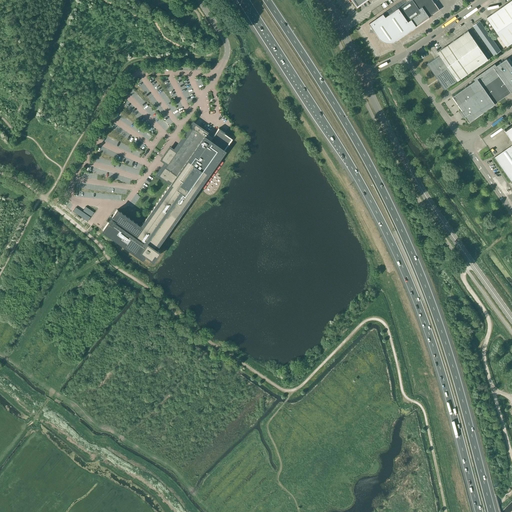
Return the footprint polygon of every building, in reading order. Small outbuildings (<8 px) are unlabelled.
[(434,3),(432,0),(410,0),(399,8),(398,8),(385,17),(383,14),(369,23),(371,26),(370,30),(374,30),(374,31),(379,37),(379,38),(380,38),(380,39),(381,39),(381,40),(382,41),(383,41),(384,42),(386,42),(387,42),(388,43),(389,43),(390,43),(392,42),(393,42),(394,42),(395,41),(396,41),(397,40),(426,20),(430,17),(429,17),(439,10),(435,3),(434,3)] [(507,46),(511,42),(511,0),(487,17),(507,46)] [(494,55),(500,51),(480,21),(473,26),(494,55)] [(455,40),(475,68),(488,59),(468,31),(455,40)] [(458,80),(475,68),(455,40),(438,52),(440,55),(458,80)] [(445,89),(458,80),(440,55),(427,64),(445,89)] [(475,81),(453,96),(462,110),(460,111),(464,117),(466,116),(470,121),(511,91),(511,65),(507,58),(497,65),(495,63),(473,78),(475,81)] [(116,210),(102,230),(142,258),(145,254),(153,259),(159,251),(155,248),(194,194),(192,193),(222,151),(223,151),(231,139),(224,134),(225,133),(218,128),(213,136),(195,124),(178,148),(180,149),(166,168),(164,167),(158,175),(167,181),(168,180),(171,182),(140,226),(116,210)] [(511,126),(506,131),(505,129),(504,129),(511,140),(511,144),(494,157),(511,182),(511,181),(511,180),(511,126)] [(405,335),(407,348),(413,347),(411,334),(405,335)]
